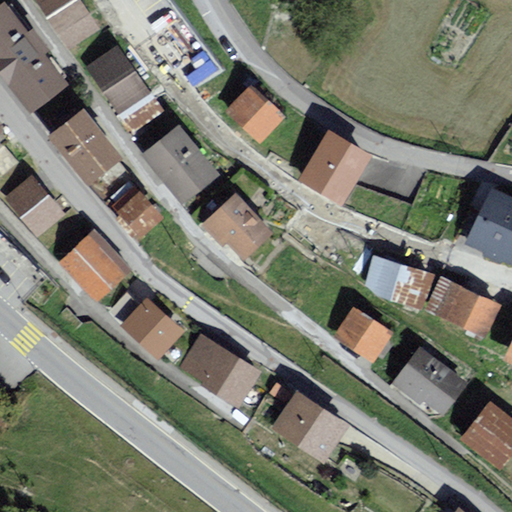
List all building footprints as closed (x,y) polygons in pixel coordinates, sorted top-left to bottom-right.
[(74,0),(28,0),(63,51),(96,33),(74,0)] [(172,0),(125,0),(142,28),(175,4),(172,0)] [(0,7),(0,85),(22,115),(59,88),(0,7)] [(112,47),(80,71),(129,139),(160,118),(112,47)] [(244,89),(223,115),(257,145),(281,116),(244,89)] [(75,107),(40,136),(85,187),(113,160),(75,107)] [(175,126),(137,157),(177,204),(213,176),(175,126)] [(324,133),(297,183),(338,209),(366,158),(324,133)] [(33,176),(6,199),(37,237),(65,214),(33,176)] [(129,184),(104,206),(137,239),(159,218),(129,184)] [(511,202),(486,190),(463,246),(511,267),(511,202)] [(231,196),(196,225),(240,262),(268,233),(231,196)] [(91,231),(53,264),(94,306),(127,271),(91,231)] [(432,276),(370,257),(363,288),(382,303),(421,311),(432,276)] [(499,307),(437,277),(426,306),(428,309),(426,314),(480,343),(499,307)] [(150,296),(124,323),(163,359),(189,332),(150,296)] [(391,338),(347,309),(329,338),(371,366),(391,338)] [(511,331),(498,362),(511,368),(511,331)] [(177,367),(236,409),(256,373),(201,336),(177,367)] [(450,372),(416,349),(390,386),(418,408),(420,403),(445,421),(471,388),(450,375),(450,372)] [(293,389),(269,428),(322,463),(345,426),(293,389)] [(511,424),(485,402),(456,441),(498,471),(511,450),(511,424)]
